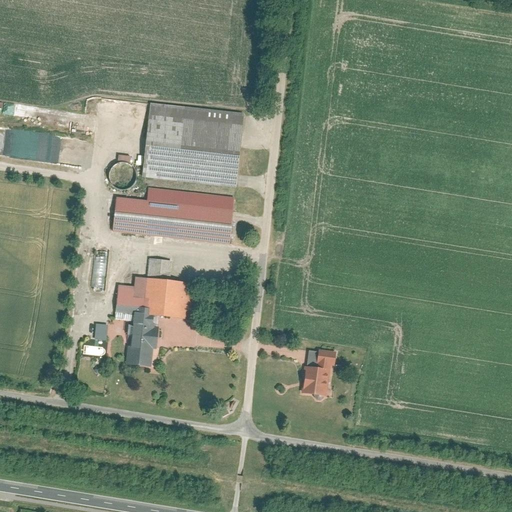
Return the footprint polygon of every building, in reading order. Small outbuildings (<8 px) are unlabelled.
[(151,105),(144,178),(235,188),(243,115),(151,105)] [(123,193),(140,177),(123,160),(107,176),(123,193)] [(115,197),(111,232),(228,245),(232,211),(115,197)] [(92,287),(105,288),(108,252),(96,251),(92,287)] [(146,280),(169,282),(171,262),(148,260),(146,280)] [(143,317),(182,321),(185,285),(146,282),(143,317)] [(115,286),(113,315),(142,317),(144,289),(115,286)] [(212,319),(220,319),(220,308),(212,308),(212,319)] [(156,319),(131,318),(128,367),(153,369),(156,319)] [(108,339),(108,324),(96,324),(96,339),(108,339)] [(318,352),(316,365),(334,368),(336,354),(318,352)] [(304,368),(301,395),(324,399),(327,371),(304,368)]
